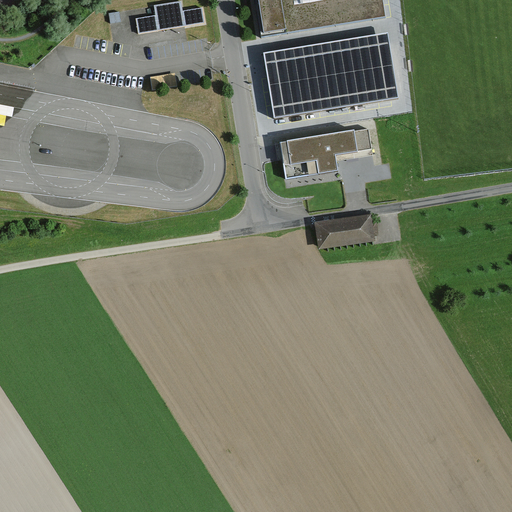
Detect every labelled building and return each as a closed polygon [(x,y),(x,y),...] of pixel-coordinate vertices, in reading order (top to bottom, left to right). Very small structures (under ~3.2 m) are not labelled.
[(255,0),(262,38),(386,18),(382,0),(255,0)] [(137,22),(140,39),(208,27),(205,10),(188,13),(186,2),(157,7),(159,18),(137,22)] [(386,35),(266,54),(276,116),(396,96),(386,35)] [(152,76),(152,88),(176,87),(176,75),(152,76)] [(368,130),(280,144),(286,180),(338,171),(336,155),(372,149),(368,130)] [(377,219),(320,228),(324,253),(381,244),(377,219)]
